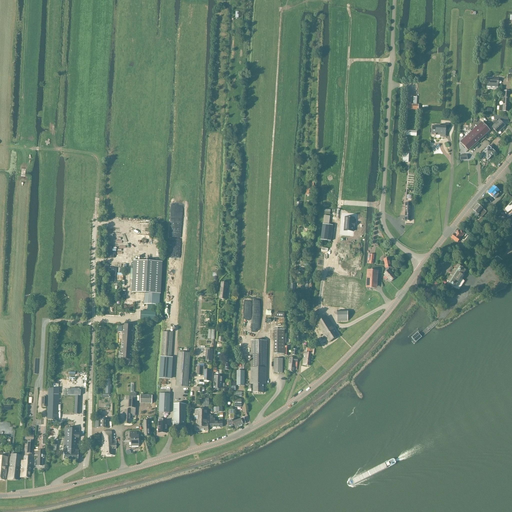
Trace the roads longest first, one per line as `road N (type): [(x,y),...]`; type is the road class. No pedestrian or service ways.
road 1 (tertiary): [(0,495),(120,472),(251,428),(338,364),(421,264)]
road 2 (track): [(300,2),(278,13),(270,325)]
road 3 (unclassified): [(421,264),(390,238),(382,213),(394,0)]
road 4 (tertiary): [(421,264),(511,157)]
